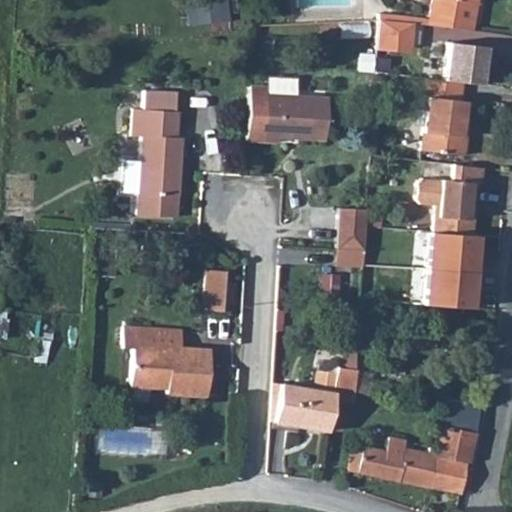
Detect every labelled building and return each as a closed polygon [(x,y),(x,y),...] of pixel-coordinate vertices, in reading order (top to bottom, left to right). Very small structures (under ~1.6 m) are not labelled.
[(432,0),(428,23),(471,29),(475,4),(479,4),(479,0),(432,0)] [(378,44),(411,46),(413,21),(379,18),(378,44)] [(465,82),(485,85),(489,48),(452,43),(447,80),(465,82)] [(422,150),(464,156),(467,136),(456,135),(458,120),(463,121),(466,101),(462,101),(465,82),(447,80),(427,77),(425,96),(429,97),(422,150)] [(248,87),(246,140),(277,141),(277,136),(323,139),(326,96),(264,93),(265,85),(249,84),(248,87)] [(132,134),(141,134),(140,159),(138,192),(137,214),(176,217),(180,137),(178,136),(180,109),(135,107),(132,134)] [(140,159),(125,158),(123,191),(138,192),(140,159)] [(433,203),(432,230),(471,233),(473,210),(469,206),(471,182),(481,183),(482,168),(451,165),(450,180),(420,178),(415,183),(414,197),(418,202),(433,203)] [(337,248),(363,249),(366,210),(339,209),(337,248)] [(425,233),(422,269),(472,272),(474,235),(425,233)] [(472,272),(422,269),(420,306),(470,309),(472,272)] [(202,310),(221,311),(224,271),(204,270),(202,310)] [(121,351),(131,351),(129,387),(165,389),(165,393),(204,395),(207,351),(180,349),(181,334),(122,330),(121,351)] [(312,387),(331,389),(335,364),(330,358),(322,358),(315,362),(312,387)] [(331,396),(353,398),(353,389),(355,367),(335,364),(331,389),(331,396)] [(326,428),(331,396),(331,389),(312,387),(277,382),(273,421),(326,428)] [(440,425),(475,433),(477,419),(443,412),(440,425)] [(429,487),(460,494),(467,459),(470,460),(470,457),(475,433),(440,425),(436,445),(429,487)] [(429,487),(436,445),(430,444),(429,451),(405,446),(407,439),(390,435),(387,450),(355,443),(349,469),(429,487)]
